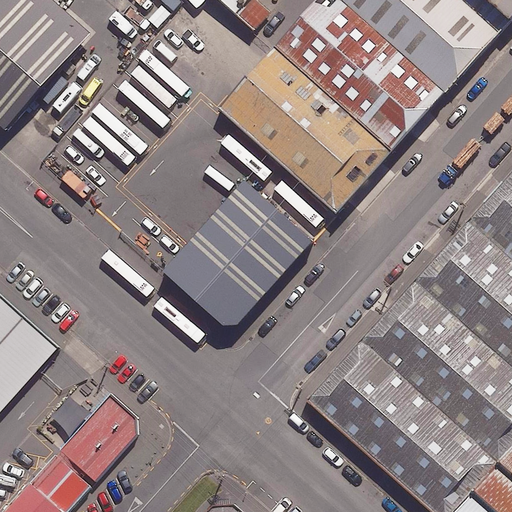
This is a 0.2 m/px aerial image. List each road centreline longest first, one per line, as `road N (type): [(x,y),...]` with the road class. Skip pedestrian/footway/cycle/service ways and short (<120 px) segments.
road 1 (unclassified): [(225,416),(511,95)]
road 2 (unclassified): [(0,210),(225,416)]
road 3 (unclassified): [(225,416),(336,511)]
road 4 (unclassified): [(139,511),(225,416)]
